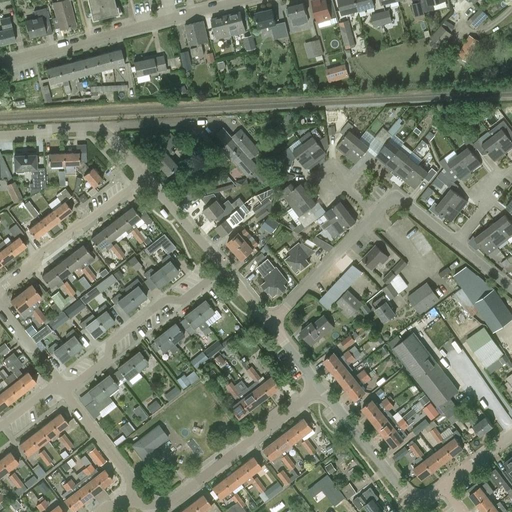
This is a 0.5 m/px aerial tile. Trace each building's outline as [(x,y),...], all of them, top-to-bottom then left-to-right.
[(68,0),(69,0),(56,0),(57,2),(53,4),(57,19),(60,30),(75,26),(68,0)] [(93,0),(95,4),(93,5),(94,12),(96,12),(98,19),(118,15),(114,0),(93,0)] [(317,18),(329,15),(331,24),(338,22),(336,10),(329,12),(326,0),(316,0),(313,1),(317,18)] [(358,10),(355,0),(338,0),(342,14),(358,10)] [(372,0),(355,0),(358,10),(359,12),(365,11),(367,8),(374,6),(372,0)] [(426,0),(427,2),(421,4),(423,12),(435,10),(433,4),(445,1),(444,0),(426,0)] [(421,4),(421,2),(412,4),(415,17),(424,15),(423,12),(421,4)] [(291,18),(296,17),(298,25),(305,23),(304,23),(308,22),(306,14),(307,14),(304,3),(288,7),(288,9),(286,9),(288,17),(290,16),(291,18)] [(34,11),(36,19),(25,22),(29,38),(45,33),(43,26),(50,24),(45,8),(34,11)] [(280,27),(277,27),(272,9),(255,13),(259,28),(268,26),(269,29),(272,29),(275,39),(282,37),(280,27)] [(475,29),(488,16),(481,9),(467,22),(475,29)] [(389,10),(380,12),(383,25),(392,22),(389,10)] [(226,15),(230,31),(236,30),(237,34),(246,32),(241,12),(226,15)] [(374,27),(383,25),(380,12),(371,14),(374,27)] [(231,36),(230,31),(226,15),(211,19),(216,39),(231,36)] [(0,45),(15,42),(9,18),(0,19),(0,20),(2,31),(0,31),(0,45)] [(455,26),(445,19),(442,25),(451,32),(455,26)] [(355,46),(349,20),(339,23),(346,49),(355,46)] [(201,43),(208,42),(204,21),(185,25),(190,46),(197,44),(198,47),(190,49),(192,57),(204,55),(201,43)] [(470,34),(458,55),(469,62),(481,40),(470,34)] [(256,48),(253,35),(244,37),(247,50),(256,48)] [(316,56),(324,54),(319,39),(311,41),(313,46),(316,56)] [(112,67),(125,64),(121,49),(108,53),(112,67)] [(193,69),(188,51),(180,53),(185,70),(193,69)] [(112,67),(108,53),(96,56),(100,71),(112,67)] [(208,63),(215,61),(213,53),(206,54),(208,63)] [(100,71),(96,56),(83,59),(87,74),(100,71)] [(136,76),(156,72),(157,72),(167,70),(163,56),(153,58),(134,62),(136,76)] [(83,59),(71,63),(75,77),(80,76),(87,74),(83,59)] [(75,77),(71,63),(58,66),(62,81),(66,94),(72,93),(68,79),(75,77)] [(329,82),(349,76),(345,64),(325,70),(329,82)] [(62,81),(58,66),(46,69),(50,84),(62,81)] [(0,83),(3,93),(10,91),(7,79),(0,81),(0,83)] [(399,117),(391,129),(396,133),(404,120),(399,117)] [(502,129),(492,137),(505,153),(511,147),(511,141),(506,134),(511,130),(504,120),(499,125),(502,129)] [(336,147),(346,155),(360,139),(350,131),(353,127),(348,123),(341,133),(345,137),(336,147)] [(241,130),(232,137),(223,127),(210,138),(219,149),(222,146),(248,177),(252,174),(257,179),(263,174),(258,168),(251,159),(259,152),(241,130)] [(314,136),(303,144),(316,161),(318,163),(325,158),(325,155),(325,154),(326,153),(318,142),(323,139),(315,128),(310,132),(314,136)] [(376,157),(386,165),(399,149),(389,141),(393,136),(383,128),(375,138),(385,146),(376,157)] [(174,132),(163,134),(165,147),(176,145),(174,132)] [(481,154),(486,150),(494,161),(505,153),(492,137),(482,145),(479,140),(473,144),(477,149),(481,154)] [(370,147),(360,139),(346,155),(356,163),(370,147)] [(458,155),(471,172),(481,164),(473,153),(477,149),(473,144),(470,139),(465,143),(468,148),(458,155)] [(318,163),(316,161),(303,144),(293,152),(290,147),(283,152),(280,165),(291,167),(292,161),(297,157),(306,169),(308,168),(308,169),(310,169),(318,163)] [(167,175),(177,166),(170,158),(175,153),(170,148),(165,153),(155,162),(167,175)] [(394,175),(396,173),(409,157),(399,149),(386,165),(392,170),(391,172),(394,175)] [(472,175),(470,172),(471,172),(458,155),(454,150),(444,158),(444,159),(439,162),(447,172),(452,168),(460,179),(461,179),(463,180),(464,180),(472,175)] [(76,166),(80,171),(82,170),(81,169),(83,167),(83,168),(86,165),(83,162),(86,162),(85,152),(79,153),(80,165),(76,165),(76,166)] [(49,166),(64,165),(64,153),(48,154),(49,166)] [(64,153),(64,165),(76,165),(80,165),(79,153),(64,153)] [(35,155),(14,156),(15,170),(16,170),(16,173),(24,172),(24,170),(32,169),(32,183),(30,183),(30,195),(46,188),(45,168),(36,168),(35,155)] [(405,181),(418,165),(409,157),(396,173),(394,175),(397,177),(398,175),(405,181)] [(263,174),(257,179),(256,179),(260,185),(272,175),(262,164),(258,168),(263,174)] [(82,170),(80,171),(84,175),(90,170),(86,165),(83,168),(83,167),(81,169),(82,170)] [(428,173),(418,165),(405,181),(415,189),(424,178),(429,182),(437,172),(432,168),(428,173)] [(92,168),(90,170),(84,175),(83,175),(94,187),(102,180),(92,168)] [(447,185),(451,180),(441,172),(437,177),(447,185)] [(222,183),(223,190),(236,186),(234,179),(222,183)] [(22,199),(14,181),(6,185),(14,203),(22,199)] [(288,185),(288,186),(278,193),(282,198),(284,196),(292,206),(309,194),(301,184),(296,188),(291,182),(288,185)] [(256,195),(261,202),(274,192),(275,187),(256,195)] [(426,201),(434,191),(429,187),(421,197),(426,201)] [(53,211),(60,220),(72,211),(65,202),(71,197),(65,189),(60,193),(61,195),(57,198),(62,204),(53,211)] [(459,212),(467,202),(451,189),(443,199),(459,212)] [(210,200),(213,203),(217,200),(218,199),(212,193),(204,195),(210,199),(210,200)] [(309,194),(292,206),(299,217),(297,218),(301,223),(314,213),(311,208),(316,204),(314,201),(309,194)] [(221,222),(239,207),(245,203),(240,197),(235,201),(231,205),(228,201),(221,206),(217,200),(213,203),(203,210),(211,221),(217,217),(221,222)] [(257,215),(266,207),(272,203),(268,198),(253,209),(257,214),(257,215)] [(451,222),(459,212),(443,199),(438,205),(435,202),(429,209),(442,219),(444,216),(451,222)] [(36,239),(49,228),(42,219),(29,201),(24,205),(38,222),(29,229),(36,239)] [(324,230),(331,224),(348,212),(340,201),(324,214),(328,219),(321,225),(324,230)] [(141,218),(132,207),(122,215),(133,229),(136,227),(137,226),(134,223),(141,218)] [(234,226),(241,221),(244,219),(237,210),(240,208),(239,207),(221,222),(222,223),(216,227),(224,236),(235,227),(234,226)] [(255,215),(259,221),(270,212),(266,207),(257,215),(257,214),(255,215)] [(49,228),(60,220),(53,211),(42,219),(49,228)] [(339,235),(356,222),(348,212),(331,224),(339,235)] [(301,223),(305,228),(318,219),(314,213),(301,223)] [(133,229),(122,215),(112,223),(120,234),(125,230),(128,233),(130,232),(133,229)] [(270,215),(261,226),(270,233),(279,222),(270,215)] [(508,239),(511,235),(511,224),(505,215),(495,223),(508,239)] [(110,241),(120,234),(112,223),(101,231),(110,241)] [(498,247),(508,239),(495,223),(485,231),(498,247)] [(7,246),(14,256),(26,246),(20,238),(24,235),(16,224),(8,230),(16,239),(7,246)] [(130,232),(134,237),(137,235),(138,236),(141,234),(136,227),(133,229),(130,232)] [(245,228),(239,233),(238,233),(227,243),(234,251),(246,241),(252,236),(245,228)] [(112,245),(110,241),(101,231),(91,239),(99,250),(104,246),(107,249),(110,247),(112,245)] [(487,255),(498,247),(485,231),(475,238),(487,255)] [(145,239),(141,234),(138,236),(137,235),(134,237),(140,244),(145,239)] [(164,234),(157,239),(161,245),(167,252),(175,246),(164,234)] [(323,248),(327,242),(316,236),(312,242),(323,248)] [(249,244),(246,241),(234,251),(242,260),(254,250),(253,249),(259,244),(255,239),(249,244)] [(110,247),(115,254),(118,252),(117,251),(120,249),(115,243),(112,245),(110,247)] [(312,249),(302,243),(300,244),(299,243),(289,251),(292,255),(286,259),(296,272),(301,268),(301,269),(309,263),(305,257),(307,256),(308,256),(306,254),(312,249)] [(83,245),(73,253),(81,264),(84,268),(90,263),(87,259),(92,256),(83,245)] [(0,261),(2,265),(14,256),(7,246),(0,251),(0,261)] [(383,263),(388,258),(376,246),(363,260),(372,269),(381,261),(383,263)] [(125,255),(120,249),(117,251),(118,252),(115,254),(119,259),(125,255)] [(261,262),(267,256),(263,252),(257,258),(261,262)] [(71,272),(81,264),(73,253),(63,261),(71,272)] [(160,269),(168,279),(178,271),(170,261),(173,259),(169,254),(161,260),(163,267),(160,269)] [(134,256),(128,261),(135,271),(142,266),(134,256)] [(509,273),(511,271),(511,272),(511,270),(511,262),(511,264),(507,258),(501,262),(509,273)] [(257,268),(267,280),(262,284),(269,292),(273,296),(278,293),(279,293),(287,287),(281,281),(285,278),(276,267),(275,268),(268,259),(257,268)] [(402,260),(391,271),(397,276),(407,265),(402,260)] [(61,279),(71,272),(63,261),(52,268),(61,279)] [(347,271),(356,280),(362,273),(353,265),(347,271)] [(81,270),(85,275),(88,273),(89,274),(92,272),(87,266),(81,270)] [(454,275),(463,288),(473,303),(494,289),(466,267),(454,275)] [(64,283),(61,279),(52,268),(42,276),(51,289),(56,286),(58,288),(64,283)] [(147,279),(150,278),(157,287),(168,279),(160,269),(157,272),(151,268),(143,274),(147,279)] [(113,273),(118,279),(124,275),(119,269),(113,273)] [(341,277),(350,285),(356,280),(347,271),(341,277)] [(397,276),(391,271),(382,280),(388,285),(388,284),(397,276)] [(96,277),(92,272),(89,274),(88,273),(85,275),(91,282),(96,277)] [(96,286),(100,292),(117,280),(112,273),(96,286)] [(85,275),(79,279),(87,289),(92,285),(85,275)] [(336,283),(345,291),(350,285),(341,277),(336,283)] [(128,294),(136,304),(146,296),(138,286),(141,284),(137,279),(124,289),(128,294)] [(61,286),(66,292),(69,290),(68,289),(70,287),(66,282),(61,286)] [(390,300),(399,294),(391,282),(388,284),(388,285),(382,289),(390,300)] [(330,289),(339,297),(345,291),(336,283),(330,289)] [(420,313),(439,299),(427,283),(408,297),(420,313)] [(35,301),(41,296),(32,285),(21,293),(30,305),(34,310),(38,307),(39,306),(35,301)] [(100,292),(96,286),(79,298),(84,304),(100,292)] [(76,293),(70,287),(68,289),(69,290),(66,292),(69,296),(70,298),(73,295),(76,293)] [(478,311),(481,316),(482,316),(493,332),(511,319),(511,313),(495,288),(494,289),(473,303),(479,311),(478,311)] [(325,295),(333,303),(339,297),(330,289),(325,295)] [(351,316),(363,304),(348,290),(336,302),(351,316)] [(76,299),(73,295),(70,298),(69,296),(65,299),(58,291),(51,296),(62,310),(76,299)] [(34,310),(30,305),(21,293),(10,301),(19,313),(20,312),(23,317),(30,312),(34,310)] [(128,294),(124,297),(119,293),(111,299),(115,304),(118,302),(126,312),(133,307),(136,304),(128,294)] [(333,303),(325,295),(321,299),(319,301),(328,310),(330,307),(333,303)] [(384,322),(395,314),(390,308),(392,306),(384,295),(372,304),(376,310),(384,322)] [(211,298),(206,302),(205,300),(195,309),(203,320),(214,312),(212,308),(216,305),(211,298)] [(62,311),(55,302),(50,306),(57,315),(62,311)] [(371,311),(365,303),(359,308),(364,316),(371,311)] [(78,312),(72,304),(64,310),(70,318),(78,312)] [(96,319),(104,329),(114,321),(106,311),(109,309),(105,304),(98,310),(99,316),(96,319)] [(30,312),(34,317),(38,315),(39,316),(42,314),(38,307),(34,310),(30,312)] [(185,318),(181,321),(186,328),(191,334),(195,331),(193,328),(196,325),(201,331),(208,326),(203,320),(195,309),(184,317),(185,318)] [(34,317),(39,324),(47,319),(42,314),(39,316),(38,315),(34,317)] [(92,314),(87,318),(79,324),(83,329),(86,327),(94,337),(104,329),(96,319),(92,314)] [(312,323),(301,332),(311,345),(322,336),(334,327),(324,315),(313,324),(312,323)] [(60,323),(56,317),(49,322),(53,328),(60,323)] [(165,332),(173,343),(184,335),(182,332),(186,328),(181,321),(176,325),(176,324),(165,332)] [(42,338),(51,331),(46,324),(37,331),(42,338)] [(466,340),(486,368),(499,359),(504,355),(504,354),(485,327),(466,340)] [(64,344),(72,354),(82,346),(75,336),(77,334),(73,329),(65,335),(67,342),(64,344)] [(163,351),(168,347),(172,353),(177,348),(173,343),(165,332),(154,340),(155,341),(150,345),(156,352),(160,348),(163,351)] [(411,372),(433,357),(414,332),(402,341),(398,336),(388,344),(392,349),(393,348),(411,372)] [(346,348),(355,341),(351,335),(341,342),(346,348)] [(0,357),(10,350),(5,343),(0,346),(0,357)] [(64,344),(61,346),(55,343),(47,349),(51,354),(54,352),(62,362),(72,354),(64,344)] [(210,357),(216,352),(211,345),(204,351),(210,357)] [(129,360),(138,371),(148,363),(146,360),(150,356),(145,349),(140,353),(140,352),(129,360)] [(342,363),(346,359),(352,355),(349,350),(343,355),(338,359),(334,353),(324,361),(332,371),(342,363)] [(19,379),(27,390),(36,382),(28,372),(23,376),(13,362),(17,359),(12,353),(3,360),(18,380),(19,379)] [(19,356),(24,364),(29,360),(24,353),(19,356)] [(217,357),(221,365),(226,363),(221,354),(217,357)] [(505,354),(504,354),(504,355),(499,359),(503,364),(510,359),(505,354)] [(263,355),(257,359),(264,368),(270,364),(263,355)] [(356,359),(352,355),(346,359),(350,364),(356,359)] [(439,406),(444,413),(453,424),(464,416),(455,405),(450,397),(458,391),(433,357),(411,372),(438,407),(439,406)] [(345,367),(350,364),(346,359),(342,363),(332,371),(340,380),(349,373),(345,367)] [(138,371),(129,360),(118,368),(119,369),(115,373),(120,380),(124,376),(127,379),(138,371)] [(246,370),(251,377),(254,375),(253,374),(255,372),(251,367),(246,370)] [(9,387),(17,397),(27,390),(19,379),(18,380),(14,383),(9,375),(8,376),(3,369),(0,371),(0,375),(3,380),(9,387)] [(178,381),(184,388),(199,376),(193,369),(178,381)] [(340,380),(348,390),(368,374),(364,369),(353,378),(349,373),(340,380)] [(260,378),(255,372),(253,374),(254,375),(251,377),(254,382),(255,383),(258,380),(261,379),(260,378)] [(99,383),(107,394),(118,386),(116,383),(120,380),(115,373),(110,376),(110,375),(99,383)] [(368,374),(348,390),(356,400),(365,392),(360,386),(365,383),(366,383),(371,378),(368,374)] [(261,384),(269,395),(279,387),(271,376),(266,380),(262,376),(260,378),(261,379),(258,380),(261,384)] [(250,392),(259,403),(269,395),(261,384),(258,380),(255,383),(254,382),(247,388),(250,392)] [(225,386),(229,391),(232,389),(233,391),(236,389),(231,382),(225,386)] [(99,383),(88,392),(89,393),(84,396),(89,403),(84,407),(93,418),(99,414),(97,412),(112,400),(107,394),(99,383)] [(0,394),(8,404),(17,397),(9,387),(5,390),(2,386),(0,387),(0,394)] [(240,400),(249,411),(259,403),(250,392),(247,388),(246,387),(241,391),(242,392),(240,394),(237,396),(240,400)] [(240,394),(236,389),(233,391),(232,389),(229,391),(234,398),(237,396),(240,394)] [(426,395),(416,403),(420,409),(431,400),(426,395)] [(362,408),(370,418),(380,411),(385,407),(389,403),(391,402),(387,397),(376,406),(372,401),(362,408)] [(146,407),(152,414),(161,407),(155,400),(146,407)] [(238,419),(249,411),(240,400),(230,408),(238,419)] [(432,419),(441,413),(432,401),(424,408),(432,419)] [(380,411),(370,418),(378,428),(388,420),(393,416),(393,415),(389,410),(394,406),(391,402),(389,403),(385,407),(380,411)] [(142,421),(149,416),(140,404),(134,409),(142,421)] [(412,422),(419,411),(412,407),(406,418),(412,422)] [(486,417),(480,422),(472,411),(465,416),(480,436),(493,426),(486,417)] [(69,424),(60,413),(50,421),(58,432),(69,424)] [(378,428),(386,438),(395,430),(400,426),(406,421),(403,417),(397,421),(393,416),(388,420),(378,428)] [(303,418),(293,426),(301,437),(311,429),(303,418)] [(416,435),(430,424),(426,419),(412,430),(416,435)] [(58,432),(50,421),(40,429),(48,440),(58,432)] [(410,426),(406,421),(400,426),(404,430),(410,426)] [(128,422),(120,428),(126,436),(134,430),(128,422)] [(149,467),(161,458),(154,448),(168,438),(159,425),(132,446),(141,456),(149,467)] [(291,445),(301,437),(293,426),(282,434),(291,445)] [(403,431),(404,430),(400,426),(395,430),(386,438),(394,447),(408,436),(403,431)] [(437,435),(440,433),(435,427),(430,431),(435,438),(438,436),(437,435)] [(48,440),(40,429),(30,437),(38,448),(48,440)] [(73,434),(81,444),(87,439),(79,429),(73,434)] [(445,445),(453,456),(463,448),(455,438),(452,433),(444,439),(440,433),(437,435),(438,436),(435,438),(439,443),(442,441),(445,445)] [(59,438),(63,444),(69,440),(64,434),(59,438)] [(282,434),(272,442),(281,453),(291,445),(282,434)] [(117,444),(126,438),(124,435),(115,440),(117,444)] [(38,448),(30,437),(19,445),(28,456),(38,448)] [(306,438),(301,443),(310,455),(316,450),(306,438)] [(73,446),(69,440),(63,444),(68,450),(73,446)] [(284,456),(281,453),(272,442),(262,450),(273,465),(281,459),(284,456)] [(417,452),(420,450),(415,443),(409,447),(413,452),(416,450),(417,452)] [(443,464),(453,456),(445,445),(434,453),(443,464)] [(392,457),(396,462),(409,451),(405,447),(392,457)] [(38,454),(43,460),(48,456),(44,450),(38,454)] [(413,469),(422,480),(432,472),(424,461),(421,456),(423,454),(420,450),(417,452),(416,450),(413,452),(418,458),(415,460),(418,465),(413,469)] [(98,451),(92,455),(100,466),(105,461),(98,451)] [(10,452),(4,456),(0,459),(0,460),(8,471),(19,463),(10,452)] [(443,464),(434,453),(424,461),(432,472),(443,464)] [(86,454),(81,458),(85,464),(90,460),(86,454)] [(281,459),(285,465),(291,460),(286,454),(284,456),(281,459)] [(53,462),(48,456),(43,460),(47,466),(53,462)] [(253,456),(242,464),(251,475),(261,467),(253,456)] [(62,465),(66,471),(77,464),(73,457),(62,465)] [(0,477),(8,471),(0,460),(0,477)] [(290,471),(295,467),(291,460),(285,465),(290,471)] [(33,468),(40,478),(47,473),(40,463),(33,468)] [(95,478),(102,488),(112,480),(105,470),(98,475),(90,464),(86,467),(91,473),(94,478),(95,478)] [(251,475),(242,464),(232,472),(240,483),(243,487),(248,483),(249,483),(251,481),(254,479),(251,475)] [(85,485),(92,495),(102,488),(95,478),(94,478),(91,473),(86,467),(82,470),(86,476),(81,480),(81,481),(85,485)] [(243,487),(240,483),(232,472),(222,480),(230,491),(233,495),(236,493),(243,487)] [(284,484),(289,480),(283,472),(278,476),(284,484)] [(19,479),(14,473),(9,477),(13,483),(19,479)] [(29,487),(38,479),(34,474),(25,482),(29,487)] [(251,481),(255,487),(258,485),(259,486),(262,484),(256,477),(254,479),(251,481)] [(495,482),(499,487),(506,482),(502,477),(495,482)] [(341,501),(328,484),(323,478),(307,490),(312,497),(322,490),(334,506),(341,501)] [(23,485),(19,479),(13,483),(18,489),(23,485)] [(71,479),(67,482),(71,488),(75,485),(75,484),(71,479)] [(74,493),(82,503),(92,495),(85,485),(81,481),(81,480),(75,484),(75,485),(71,488),(75,493),(74,493)] [(233,495),(230,491),(222,480),(211,488),(220,499),(223,496),(226,500),(230,497),(235,503),(235,504),(238,501),(237,500),(240,498),(236,493),(233,495)] [(71,488),(67,482),(62,486),(67,491),(71,488)] [(480,487),(469,495),(477,505),(487,497),(494,491),(487,482),(480,487)] [(348,499),(357,493),(350,483),(341,489),(348,499)] [(266,489),(262,484),(259,486),(258,485),(255,487),(260,493),(266,489)] [(275,494),(270,487),(264,492),(269,498),(269,499),(275,494)] [(358,498),(358,497),(353,500),(360,509),(364,506),(368,511),(380,511),(383,510),(376,501),(378,498),(370,488),(358,498)] [(82,503),(74,493),(65,501),(72,511),(82,503)] [(193,502),(199,511),(202,511),(211,505),(203,495),(193,502)] [(477,505),(482,511),(485,511),(494,506),(487,497),(477,505)] [(235,504),(235,503),(227,510),(228,511),(246,511),(242,507),(245,505),(240,498),(237,500),(238,501),(235,504)] [(44,500),(40,503),(45,509),(49,505),(44,500)] [(494,506),(485,511),(505,511),(507,511),(500,501),(494,506)] [(199,511),(193,502),(182,510),(183,511),(199,511)] [(45,509),(40,503),(36,506),(41,511),(45,509)]
